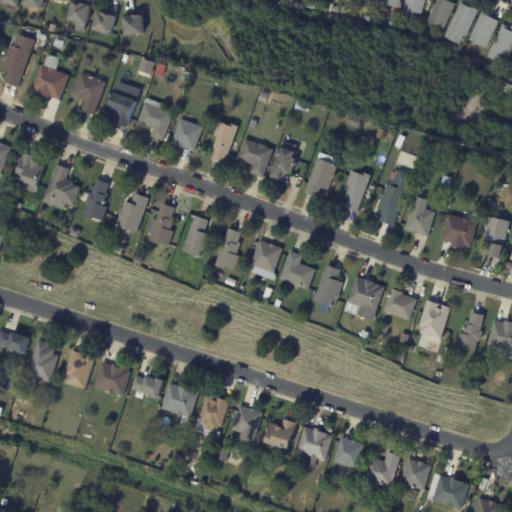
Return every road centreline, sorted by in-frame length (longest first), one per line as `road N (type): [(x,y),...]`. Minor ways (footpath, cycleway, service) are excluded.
road 1 (residential): [(0,110),(429,269),(511,290)]
road 2 (residential): [(0,294),(511,459)]
